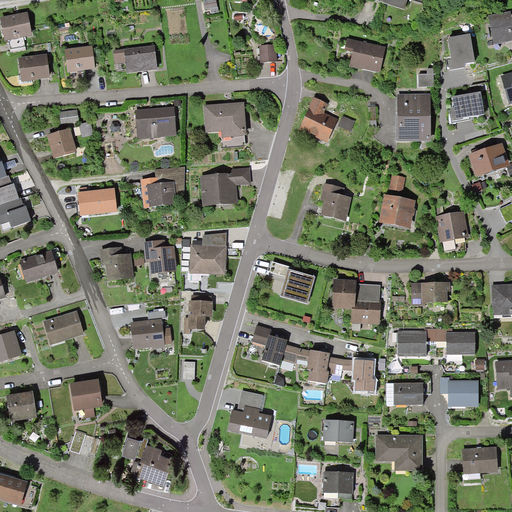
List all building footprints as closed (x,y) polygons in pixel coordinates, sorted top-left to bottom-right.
[(216,0),(208,0),(202,1),(203,9),(217,7),(216,0)] [(377,0),(376,2),(405,11),(408,0),(377,0)] [(510,12),(489,16),(495,45),(511,41),(511,16),(510,12)] [(28,13),(0,18),(5,42),(6,42),(7,43),(9,43),(11,53),(26,50),(24,38),(33,37),(28,13)] [(474,63),(469,36),(461,37),(448,39),(452,61),(448,61),(450,72),(465,69),(465,65),(474,63)] [(366,43),(348,39),(345,51),(354,53),(350,68),(380,75),(387,47),(366,43)] [(259,46),(260,63),(278,62),(277,45),(259,46)] [(155,46),(124,49),(125,63),(127,75),(158,71),(155,46)] [(93,47),(65,50),(68,73),(96,69),(93,47)] [(115,64),(125,63),(124,49),(113,50),(115,64)] [(48,54),(19,58),(22,83),(51,79),(48,54)] [(418,74),(418,87),(434,87),(434,69),(427,69),(427,74),(418,74)] [(511,73),(501,77),(510,105),(511,104),(511,73)] [(481,93),(453,97),(455,109),(450,110),(452,123),(474,119),(473,117),(484,115),(481,93)] [(397,119),(397,142),(432,142),(431,94),(397,94),(397,119)] [(314,98),(300,130),(327,141),(333,128),(337,119),(323,113),(327,104),(314,98)] [(244,102),(204,105),(206,134),(221,133),(222,147),(244,146),(244,135),(246,135),(244,102)] [(173,107),(135,110),(138,141),(176,137),(173,107)] [(77,110),(59,113),(61,124),(79,122),(77,110)] [(342,117),(338,127),(350,132),(354,121),(342,117)] [(91,122),(79,125),(83,139),(94,136),(91,122)] [(112,123),(110,128),(113,133),(118,132),(120,127),(117,123),(112,123)] [(58,133),(48,136),(55,160),(77,153),(70,129),(58,133)] [(482,152),(470,156),(478,178),(510,166),(502,144),(482,152)] [(184,168),(155,169),(156,178),(140,180),(144,209),(177,205),(177,200),(184,199),(184,168)] [(200,177),(202,206),(238,204),(237,186),(251,185),(250,168),(229,169),(230,175),(200,177)] [(0,206),(19,200),(14,185),(12,185),(11,183),(9,176),(7,177),(0,179),(0,206)] [(411,229),(416,201),(402,199),(405,179),(391,176),(387,196),(385,196),(380,223),(411,229)] [(326,198),(322,216),(346,222),(351,198),(340,196),(342,188),(324,183),(321,197),(326,198)] [(89,192),(78,193),(79,205),(76,205),(78,219),(90,217),(90,216),(117,213),(114,189),(89,192)] [(9,222),(11,229),(31,222),(26,207),(24,208),(23,206),(21,199),(19,200),(0,206),(0,221),(1,225),(9,222)] [(511,203),(500,210),(506,223),(511,220),(511,203)] [(436,217),(441,243),(469,238),(464,212),(448,215),(436,217)] [(226,246),(227,233),(203,236),(203,242),(193,241),(193,245),(190,245),(190,247),(182,247),(181,272),(189,272),(189,275),(226,276),(228,247),(226,246)] [(149,263),(151,274),(177,272),(174,248),(164,249),(163,240),(144,243),(146,263),(149,263)] [(106,266),(108,282),(134,279),(132,267),(145,265),(144,257),(132,258),(131,254),(121,255),(120,247),(100,250),(102,267),(106,266)] [(51,251),(20,261),(27,284),(45,278),(58,274),(51,251)] [(269,271),(286,276),(288,270),(289,267),(272,262),(269,271)] [(286,276),(280,297),(308,305),(315,278),(288,270),(286,276)] [(380,300),(381,286),(357,285),(357,281),(334,280),(333,308),(353,310),(352,323),(380,325),(381,311),(381,300),(380,300)] [(451,283),(422,284),(422,304),(426,304),(447,303),(447,292),(451,292),(451,283)] [(422,304),(422,284),(411,284),(412,307),(426,307),(426,304),(422,304)] [(511,284),(504,285),(492,286),(493,316),(511,315),(511,284)] [(188,318),(188,331),(190,331),(205,331),(206,318),(213,318),(213,303),(200,303),(189,302),(188,318)] [(60,316),(43,322),(51,345),(85,335),(77,311),(60,316)] [(148,313),(149,321),(162,319),(166,319),(165,311),(148,313)] [(165,345),(172,344),(170,328),(163,328),(162,319),(149,321),(131,323),(134,350),(154,347),(154,350),(165,348),(165,345)] [(252,343),(266,346),(269,336),(270,330),(256,326),(252,343)] [(427,331),(427,342),(437,342),(437,329),(425,329),(425,331),(427,331)] [(453,329),(437,329),(437,342),(447,342),(447,334),(453,334),(453,329)] [(425,331),(398,331),(398,357),(427,357),(427,342),(427,331),(425,331)] [(15,332),(0,335),(0,362),(22,356),(19,346),(15,332)] [(453,334),(447,334),(447,342),(446,356),(476,356),(476,333),(453,334)] [(266,346),(261,361),(280,367),(282,361),(286,345),(288,341),(282,340),(269,336),(266,346)] [(286,345),(282,361),(296,365),(298,360),(309,362),(311,351),(286,345)] [(324,353),(311,351),(309,362),(307,370),(310,371),(308,382),(328,385),(330,374),(328,371),(330,358),(330,354),(324,353)] [(354,361),(330,358),(328,371),(330,374),(342,376),(342,371),(354,371),(354,361)] [(511,360),(496,362),(498,391),(510,390),(510,397),(511,397),(511,360)] [(368,362),(354,361),(354,371),(353,381),(356,381),(355,392),(375,393),(375,381),(373,379),(374,362),(368,362)] [(185,364),(184,382),(197,383),(198,364),(185,364)] [(450,379),(441,379),(441,394),(448,405),(448,408),(454,408),(479,408),(479,381),(450,381),(450,379)] [(100,380),(70,384),(74,412),(85,411),(86,419),(96,417),(94,410),(104,408),(100,380)] [(423,383),(387,384),(388,406),(410,406),(423,405),(423,383)] [(242,392),(237,412),(243,414),(245,407),(260,410),(263,396),(242,392)] [(19,395),(7,397),(11,422),(37,418),(33,393),(19,395)] [(259,413),(260,410),(245,407),(243,414),(237,412),(233,411),(228,432),(267,440),(272,416),(259,413)] [(354,422),(325,421),(323,442),(353,444),(354,429),(354,422)] [(79,455),(79,454),(96,459),(102,441),(94,439),(95,437),(86,435),(86,433),(76,430),(69,452),(79,455)] [(122,451),(134,455),(135,454),(141,456),(144,446),(145,447),(147,443),(148,437),(144,436),(143,439),(140,438),(141,437),(128,433),(122,451)] [(423,434),(375,435),(376,463),(394,462),(394,472),(423,471),(423,434)] [(141,456),(135,473),(163,482),(172,457),(160,453),(162,448),(147,443),(145,447),(144,446),(141,456)] [(479,449),(463,450),(464,475),(497,473),(496,448),(479,449)] [(354,473),(324,473),(324,495),(354,495),(354,480),(354,473)] [(0,501),(20,508),(21,506),(31,509),(37,488),(26,485),(27,483),(13,479),(0,475),(0,501)]
